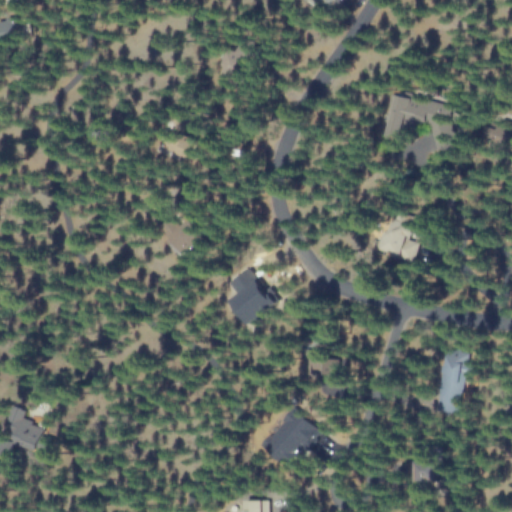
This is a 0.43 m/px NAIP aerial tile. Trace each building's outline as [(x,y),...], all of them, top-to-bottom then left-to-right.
[(307,0),(323,11),(331,0),(307,0)] [(22,19),(1,21),(2,33),(23,31),(22,19)] [(398,95),(389,128),(405,132),(406,126),(415,129),(418,117),(434,121),(432,132),(448,136),(455,109),(398,95)] [(167,237),(173,246),(176,243),(185,256),(207,240),(204,236),(202,237),(190,221),(167,237)] [(414,229),(392,224),(386,248),(394,250),(393,255),(406,259),(414,229)] [(232,282),(240,294),(236,296),(252,321),(280,303),(256,266),(232,282)] [(447,361),(437,408),(458,412),(468,365),(447,361)] [(52,428),(24,419),(28,409),(14,404),(9,419),(16,421),(10,441),(44,452),(52,428)] [(263,444),(278,456),(284,449),(293,457),(299,450),(305,455),(325,431),(296,406),(263,444)] [(0,453),(9,454),(9,440),(0,439),(0,453)] [(444,456),(418,454),(416,483),(442,485),(444,456)] [(267,511),(267,498),(249,498),(249,511),(267,511)]
